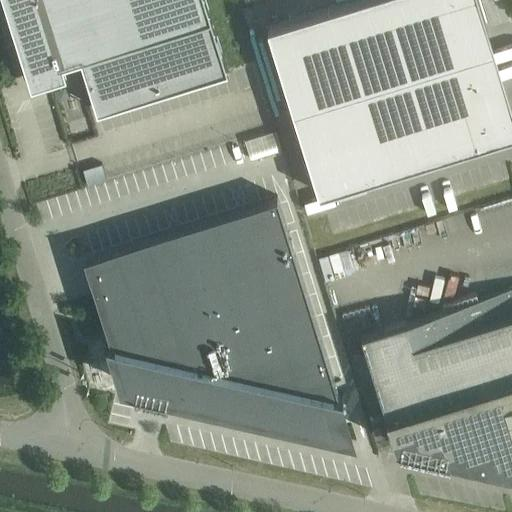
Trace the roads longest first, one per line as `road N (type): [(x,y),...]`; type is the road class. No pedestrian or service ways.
road 1 (unclassified): [(74,446),(371,511)]
road 2 (unclassified): [(74,446),(0,183)]
road 3 (unknown): [(511,294),(401,333),(414,372),(429,375),(511,349)]
road 4 (unknown): [(339,296),(511,244)]
